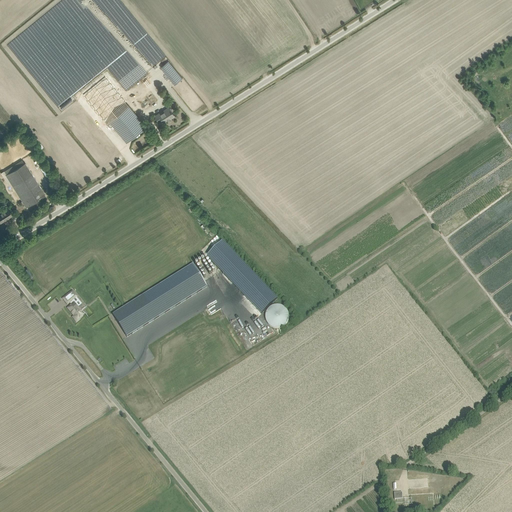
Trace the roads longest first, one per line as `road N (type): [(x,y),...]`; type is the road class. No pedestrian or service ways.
road 1 (unclassified): [(0,249),(394,0)]
road 2 (unclassified): [(206,511),(0,261)]
road 3 (unknown): [(117,403),(234,329),(237,306),(207,267)]
